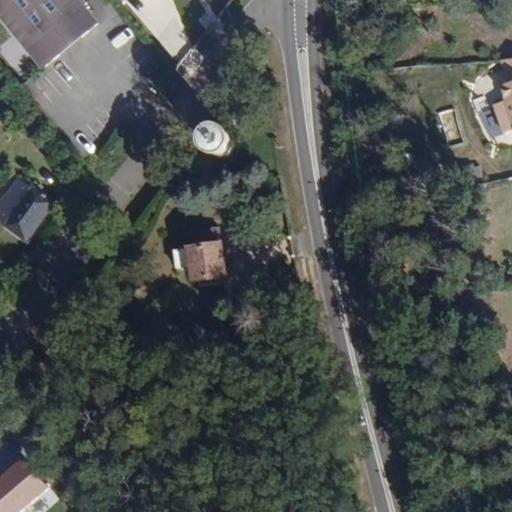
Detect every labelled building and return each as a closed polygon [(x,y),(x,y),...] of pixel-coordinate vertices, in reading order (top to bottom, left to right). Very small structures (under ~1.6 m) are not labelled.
[(100,22),(81,0),(0,0),(0,9),(44,67),(100,22)] [(511,62),(491,63),(499,86),(490,88),(495,103),(483,107),(494,137),(504,134),(509,147),(511,146),(511,62)] [(440,113),(446,145),(463,142),(457,109),(440,113)] [(228,151),(229,145),(228,140),(224,134),(221,131),(217,130),(212,129),(206,131),(203,132),(200,135),(197,140),(197,148),(199,153),(202,158),(206,161),(213,162),(220,160),(225,156),(228,151)] [(0,210),(7,217),(38,183),(28,173),(0,205),(0,210)] [(60,201),(38,183),(7,217),(30,237),(60,201)] [(225,283),(218,244),(185,250),(190,283),(203,282),(204,286),(225,283)] [(23,511),(51,490),(26,459),(0,479),(0,511),(23,511)]
